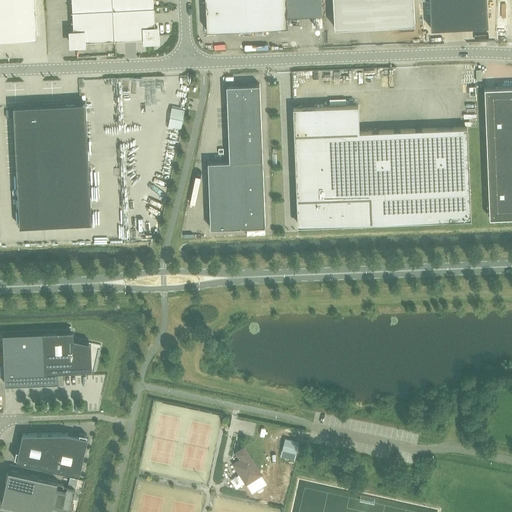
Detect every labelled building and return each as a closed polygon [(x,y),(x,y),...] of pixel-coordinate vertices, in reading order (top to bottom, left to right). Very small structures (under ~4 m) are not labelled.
[(0,0),(0,38),(37,36),(35,0),(0,0)] [(113,8),(112,0),(71,0),(72,10),(113,8)] [(112,0),(113,8),(154,6),(153,0),(112,0)] [(322,13),(321,0),(205,0),(207,30),(288,26),(287,15),(322,13)] [(415,23),(413,0),(333,0),(335,27),(415,23)] [(486,0),(429,0),(431,28),(488,25),(486,0)] [(155,27),(154,6),(113,8),(115,39),(145,37),(145,40),(158,40),(157,27),(155,27)] [(113,8),(72,10),(73,31),(71,31),(71,44),(84,43),(84,41),(115,39),(113,8)] [(229,161),(263,159),(260,84),(227,85),(229,161)] [(511,86),(484,88),(490,217),(511,216),(511,86)] [(86,102),(13,105),(19,226),(92,223),(86,102)] [(358,105),(293,107),(298,225),(471,218),(467,127),(359,131),(358,105)] [(263,159),(229,161),(208,161),(210,228),(265,225),(263,159)] [(89,366),(88,342),(73,338),(73,330),(44,332),(3,333),(5,384),(15,383),(35,382),(45,382),(45,379),(55,378),(55,372),(75,371),(75,367),(89,366)] [(17,459),(80,473),(88,437),(87,437),(87,435),(80,433),(79,435),(66,433),(22,433),(19,451),(16,450),(15,458),(17,458),(17,459)] [(296,441),(285,438),(282,449),(293,452),(296,441)] [(246,484),(261,474),(244,447),(236,452),(241,459),(233,464),(246,484)] [(64,484),(57,483),(58,480),(57,480),(8,470),(1,503),(43,511),(50,511),(52,506),(70,510),(71,508),(73,508),(74,502),(72,501),(75,488),(64,485),(64,484)]
